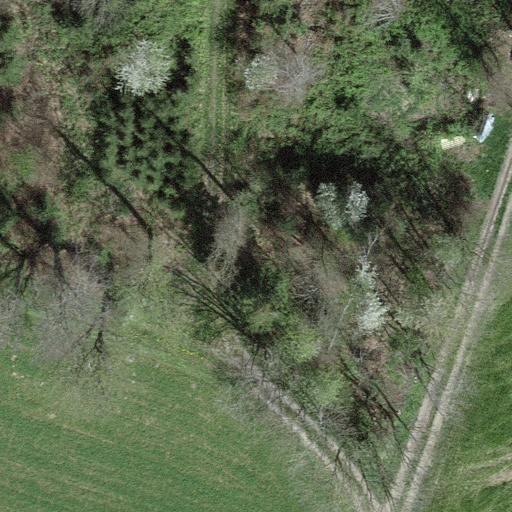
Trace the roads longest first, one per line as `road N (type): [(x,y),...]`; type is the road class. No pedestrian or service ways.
road 1 (track): [(377,511),(247,384),(0,272)]
road 2 (track): [(395,511),(511,172)]
